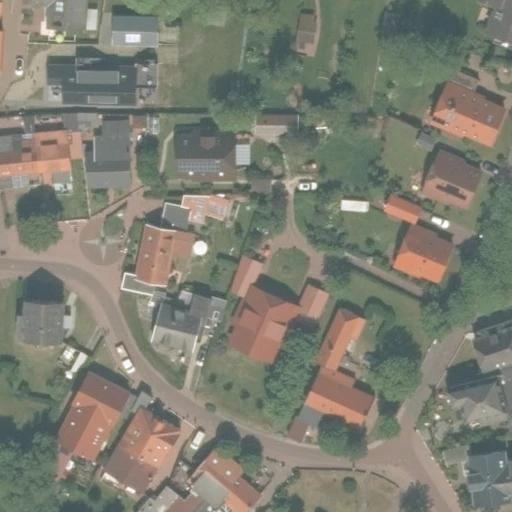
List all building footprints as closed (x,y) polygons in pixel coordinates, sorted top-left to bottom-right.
[(91,0),(31,0),(32,1),(50,1),(49,27),(91,28),(91,0)] [(511,0),(505,0),(504,6),(494,33),(511,39),(511,0)] [(305,13),(296,51),(314,55),(323,17),(305,13)] [(129,41),(151,40),(150,23),(128,24),(129,41)] [(9,28),(0,27),(0,69),(8,69),(9,28)] [(142,67),(70,65),(69,105),(141,107),(142,67)] [(445,82),(430,120),(495,144),(509,106),(445,82)] [(78,127),(100,127),(101,112),(79,112),(78,127)] [(304,118),(262,117),(262,133),(304,134),(304,118)] [(109,135),(92,135),(93,187),(137,186),(135,119),(109,119),(109,135)] [(69,131),(40,134),(44,172),(73,169),(69,131)] [(40,134),(1,138),(4,176),(44,172),(40,134)] [(241,134),(182,134),(183,181),(241,180),(241,134)] [(434,153),(420,193),(473,211),(487,171),(434,153)] [(168,201),(166,226),(198,230),(209,227),(213,212),(215,193),(187,194),(187,204),(168,201)] [(424,209),(394,195),(386,212),(416,226),(424,209)] [(166,226),(147,224),(140,287),(173,291),(178,250),(196,252),(198,230),(166,226)] [(414,228),(396,269),(422,280),(423,278),(441,285),(457,249),(437,240),(438,238),(414,228)] [(256,352),(282,287),(258,277),(263,265),(248,259),(234,294),(248,300),(231,342),(256,352)] [(313,327),(327,292),(312,285),(307,297),(282,287),(256,352),(281,362),(298,320),(313,327)] [(162,302),(152,340),(203,352),(217,295),(190,288),(185,308),(162,302)] [(72,301),(32,300),(30,339),(71,340),(72,301)] [(308,406),(296,434),(317,444),(329,415),(366,430),(380,398),(360,390),(363,381),(342,372),(354,345),(357,346),(368,321),(345,311),(322,368),(328,371),(313,408),(308,406)] [(511,321),(469,332),(481,379),(507,372),(511,371),(511,321)] [(82,456),(101,466),(141,393),(93,367),(76,397),(85,402),(62,445),(82,456)] [(509,379),(452,393),(462,434),(506,423),(509,435),(511,434),(511,371),(507,372),(509,379)] [(146,406),(128,436),(170,462),(188,433),(161,416),(146,406)] [(170,462),(128,436),(108,468),(151,494),(170,462)] [(82,456),(62,445),(47,470),(67,482),(82,456)] [(248,467),(222,445),(191,481),(198,487),(188,499),(183,494),(169,511),(247,511),(265,491),(246,475),(244,473),(248,467)] [(485,447),(455,450),(457,466),(480,464),(484,504),(511,500),(511,451),(486,454),(485,447)] [(155,497),(142,511),(167,511),(169,511),(183,494),(171,485),(158,500),(155,497)]
